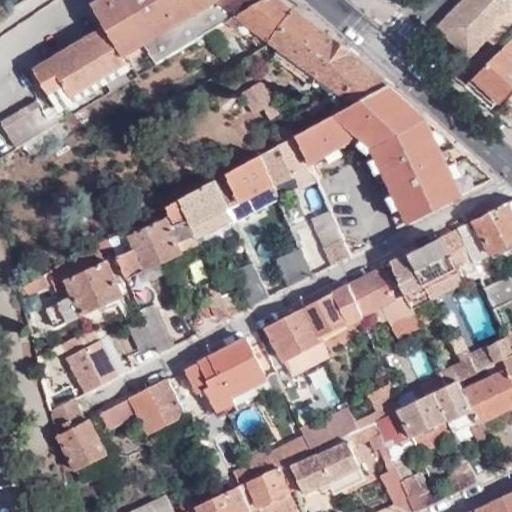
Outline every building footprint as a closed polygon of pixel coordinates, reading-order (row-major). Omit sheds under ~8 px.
[(101,0),(93,5),(108,31),(37,74),(55,104),(64,118),(134,75),(124,57),(146,44),(157,62),(214,27),(258,0),(101,0)] [(240,25),(265,42),(292,11),(276,0),(258,0),(214,27),(222,38),(240,25)] [(471,43),(489,25),(511,2),(509,0),(459,0),(435,26),(468,57),(477,48),(471,43)] [(292,11),(265,42),(301,66),(312,75),(337,43),(324,33),(292,11)] [(495,29),(489,25),(471,43),(477,48),(495,29)] [(489,92),(497,99),(511,83),(511,38),(511,39),(468,82),(484,96),(489,92)] [(337,43),(312,75),(320,80),(352,105),(385,85),(347,51),(337,43)] [(255,102),(266,119),(276,113),(257,83),(239,93),(248,106),(255,102)] [(511,83),(497,99),(498,100),(511,86),(511,83)] [(421,118),(385,85),(352,105),(295,136),(306,161),(355,136),(368,147),(405,224),(459,196),(421,118)] [(484,96),(492,104),(497,99),(489,92),(484,96)] [(27,105),(43,130),(57,121),(53,115),(48,118),(37,99),(27,105)] [(53,115),(57,121),(64,118),(55,104),(45,110),(48,118),(53,115)] [(43,130),(27,105),(0,121),(15,147),(43,130)] [(276,113),(266,119),(281,143),(290,138),(276,113)] [(290,138),(281,143),(258,156),(271,188),(292,176),(301,192),(317,184),(306,161),(295,136),(290,138)] [(277,202),(271,188),(258,156),(215,180),(227,209),(234,225),(277,202)] [(237,231),(234,225),(227,209),(215,180),(180,199),(195,235),(201,249),(237,231)] [(511,198),(457,227),(461,238),(469,255),(470,258),(471,259),(511,240),(511,198)] [(133,247),(114,256),(125,280),(179,253),(177,244),(194,236),(190,227),(178,199),(164,208),(169,217),(155,225),(129,238),(133,247)] [(195,235),(180,199),(178,199),(190,227),(194,236),(195,235)] [(151,214),(107,239),(110,247),(129,238),(155,225),(151,214)] [(333,267),(350,259),(344,244),(334,223),(317,231),(322,244),(328,241),(331,247),(325,250),(333,267)] [(439,236),(445,246),(461,238),(457,227),(439,236)] [(406,254),(421,285),(427,296),(428,299),(464,280),(456,265),(470,258),(469,255),(461,238),(445,246),(439,236),(437,238),(406,254)] [(107,239),(47,271),(51,281),(61,275),(72,296),(57,303),(42,311),(51,331),(120,296),(104,262),(100,263),(97,254),(110,247),(107,239)] [(325,250),(331,247),(328,241),(322,244),(325,250)] [(289,290),(311,279),(299,251),(275,262),(289,290)] [(427,296),(421,285),(406,254),(390,263),(405,294),(411,307),(428,299),(427,296)] [(456,265),(464,280),(477,273),(471,259),(470,258),(456,265)] [(241,289),(251,310),(267,301),(251,264),(239,270),(246,288),(241,289)] [(411,307),(405,294),(396,298),(381,267),(348,284),(362,316),(383,305),(400,343),(415,335),(413,330),(420,327),(411,307)] [(495,274),(481,281),(494,309),(511,299),(511,283),(508,276),(498,280),(495,274)] [(61,275),(51,281),(47,283),(57,303),(72,296),(61,275)] [(229,321),(231,320),(222,297),(215,280),(212,282),(220,300),(229,321)] [(224,323),(229,321),(220,300),(212,282),(202,286),(216,318),(224,323)] [(328,296),(300,309),(315,341),(321,338),(318,334),(345,319),(348,323),(362,316),(348,284),(328,296)] [(231,320),(242,314),(233,292),(222,297),(231,320)] [(153,346),(158,358),(171,350),(152,306),(138,312),(141,319),(153,346)] [(291,378),(326,361),(315,341),(300,309),(266,327),(291,378)] [(138,354),(153,346),(141,319),(127,327),(138,354)] [(67,356),(85,395),(116,379),(98,334),(102,332),(99,327),(82,335),(87,347),(67,356)] [(67,356),(87,347),(82,335),(62,344),(67,356)] [(263,378),(244,338),(209,357),(228,393),(263,378)] [(511,352),(511,347),(508,338),(490,346),(489,344),(472,353),(469,347),(455,354),(459,362),(466,375),(505,356),(511,352)] [(421,349),(406,358),(418,379),(433,370),(421,349)] [(228,393),(209,357),(197,363),(209,389),(206,390),(218,414),(227,409),(224,402),(231,399),(228,393)] [(459,362),(441,371),(447,384),(461,378),(466,375),(459,362)] [(209,389),(197,363),(186,369),(197,394),(206,390),(209,389)] [(511,371),(509,365),(464,386),(473,405),(478,420),(511,405),(511,371)] [(447,384),(441,371),(430,376),(435,390),(447,384)] [(284,389),(277,374),(264,380),(269,391),(272,396),(284,389)] [(264,380),(263,378),(228,393),(231,399),(224,402),(227,409),(245,401),(269,391),(264,380)] [(447,384),(435,390),(447,418),(473,405),(464,386),(461,378),(447,384)] [(128,399),(136,414),(146,433),(184,414),(167,379),(128,399)] [(402,406),(398,397),(396,392),(392,383),(369,395),(377,411),(356,421),(359,427),(377,418),(391,412),(402,406)] [(396,392),(398,397),(402,406),(420,397),(414,384),(396,392)] [(391,412),(377,418),(387,446),(447,418),(435,390),(420,397),(402,406),(391,412)] [(128,399),(100,414),(108,428),(136,414),(128,399)] [(52,423),(54,438),(58,436),(84,422),(74,401),(50,413),(52,423)] [(473,405),(447,418),(452,429),(453,431),(470,423),(478,420),(473,405)] [(356,421),(348,407),(328,415),(327,414),(301,426),(305,433),(312,450),(359,427),(356,421)] [(377,418),(359,427),(312,450),(288,462),(291,471),(296,468),(307,491),(331,480),(336,492),(366,478),(352,446),(369,438),(375,450),(380,448),(382,454),(390,451),(387,446),(377,418)] [(452,429),(447,418),(387,446),(390,451),(392,458),(402,453),(452,429)] [(489,443),(478,420),(470,423),(479,447),(489,443)] [(84,422),(58,436),(75,472),(105,456),(87,421),(84,422)] [(197,446),(187,427),(180,430),(189,449),(197,446)] [(312,450),(305,433),(271,451),(267,446),(249,454),(252,461),(259,476),(288,462),(312,450)] [(392,458),(390,451),(382,454),(389,472),(396,470),(392,458)] [(511,452),(496,460),(501,471),(511,465),(511,452)] [(402,453),(392,458),(396,470),(401,482),(411,478),(402,453)] [(235,469),(242,483),(259,476),(252,461),(235,469)] [(242,483),(241,484),(250,509),(254,508),(256,511),(282,511),(295,507),(287,490),(298,487),(291,471),(288,462),(259,476),(242,483)] [(396,470),(389,472),(382,475),(394,505),(379,511),(412,511),(401,482),(396,470)] [(412,511),(414,511),(428,506),(416,477),(411,478),(401,482),(412,511)] [(177,500),(186,511),(190,509),(200,504),(219,495),(213,483),(177,500)] [(251,511),(250,509),(241,484),(222,493),(219,495),(200,504),(190,509),(190,511),(251,511)] [(511,511),(511,495),(502,500),(507,511),(511,511)] [(183,511),(186,511),(177,500),(169,504),(165,496),(132,511),(183,511)] [(507,511),(502,500),(476,511),(507,511)]
